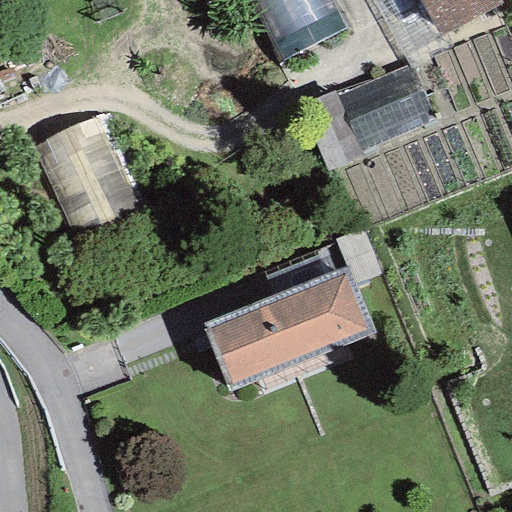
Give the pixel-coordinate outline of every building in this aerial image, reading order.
[(346,28),(331,0),(251,0),(282,60),(346,28)] [(417,0),(439,38),(500,4),(498,0),(417,0)] [(432,120),(403,66),(336,96),(332,91),(298,105),(327,171),(361,157),(360,152),(432,120)] [(141,212),(97,116),(31,146),(75,242),(141,212)] [(354,284),(380,274),(361,229),(333,240),(335,244),(344,267),(346,266),(354,284)] [(263,272),(273,295),(344,267),(335,244),(263,272)] [(354,284),(346,266),(344,267),(273,295),(200,324),(227,392),(375,334),(354,284)]
